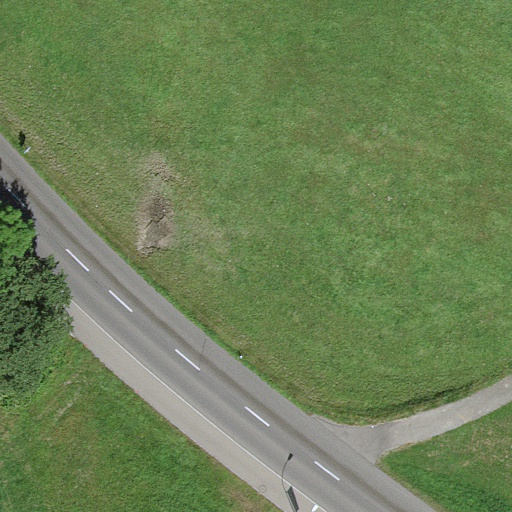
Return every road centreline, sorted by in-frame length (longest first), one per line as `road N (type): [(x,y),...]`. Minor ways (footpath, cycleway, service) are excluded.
road 1 (tertiary): [(383,511),(206,377),(0,176)]
road 2 (track): [(307,456),(428,427),(511,385)]
